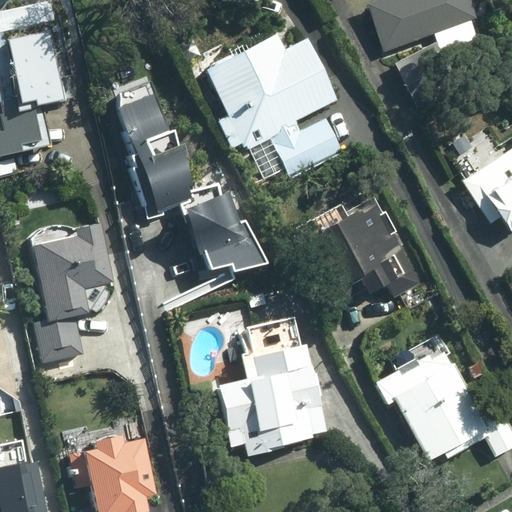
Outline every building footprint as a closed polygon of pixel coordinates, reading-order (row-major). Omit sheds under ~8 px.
[(370,0),(359,4),(376,51),(463,17),(456,0),(370,0)] [(0,151),(34,144),(26,106),(54,99),(49,76),(57,74),(41,2),(0,10),(0,151)] [(324,99),(293,39),(269,52),(258,34),(193,69),(218,116),(210,119),(225,145),(232,141),(237,149),(262,136),(284,177),(333,151),(316,119),(293,131),(286,119),(324,99)] [(426,43),(387,63),(411,108),(449,86),(426,43)] [(187,200),(164,130),(150,134),(138,97),(108,106),(142,216),(170,208),(184,252),(190,250),(196,269),(214,263),(217,273),(252,262),(238,218),(229,220),(219,189),(187,200)] [(511,130),(507,134),(511,141),(455,182),(484,223),(491,218),(500,231),(511,222),(511,130)] [(339,211),(291,238),(321,294),(328,306),(355,292),(376,280),(377,281),(385,296),(411,282),(370,208),(363,212),(359,205),(341,215),(339,211)] [(104,282),(92,224),(64,231),(65,235),(22,245),(38,320),(28,322),(37,362),(78,352),(70,315),(81,312),(99,283),(104,282)] [(296,369),(291,346),(228,360),(233,379),(202,386),(218,447),(233,444),(236,456),(272,447),(271,443),(299,436),(298,434),(313,430),(307,405),(309,405),(301,368),(296,369)] [(417,354),(369,380),(382,401),(388,397),(421,456),(422,459),(425,458),(432,454),(435,460),(478,437),(488,454),(510,442),(493,412),(474,422),(442,363),(439,366),(432,353),(420,360),(417,354)] [(143,482),(133,439),(111,445),(109,436),(80,442),(83,451),(64,455),(71,486),(79,484),(85,508),(76,510),(76,511),(131,511),(138,511),(135,499),(134,497),(146,494),(143,482)] [(0,511),(39,511),(28,463),(0,469),(0,511)]
